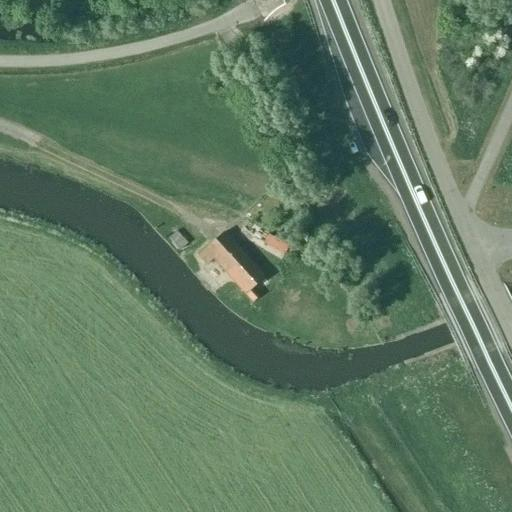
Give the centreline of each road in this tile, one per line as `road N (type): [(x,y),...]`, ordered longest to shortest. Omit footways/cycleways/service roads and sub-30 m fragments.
road 1 (trunk): [(511,412),(332,0)]
road 2 (unclassified): [(477,258),(379,0)]
